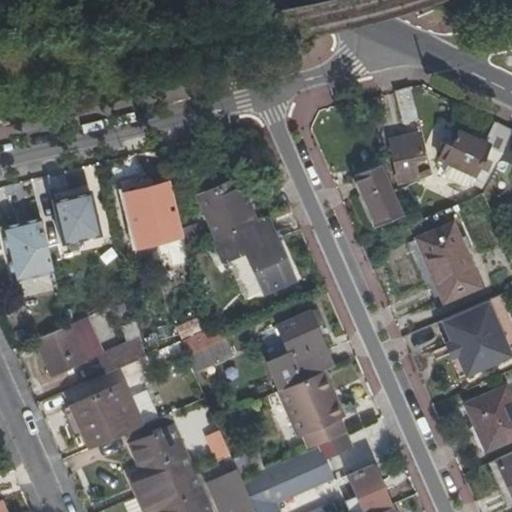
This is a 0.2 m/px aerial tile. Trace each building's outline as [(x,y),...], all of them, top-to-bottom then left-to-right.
[(407,89),(391,93),(397,120),(414,115),(407,89)] [(452,126),(434,160),(471,177),(473,179),(490,144),(452,126)] [(511,167),(511,133),(509,133),(496,159),(511,167)] [(414,137),(385,144),(394,184),(411,181),(406,161),(419,158),(414,137)] [(378,166),(350,177),(371,228),(401,216),(390,193),(378,166)] [(193,198),(215,251),(237,241),(252,234),(230,182),(193,198)] [(149,186),(119,193),(126,228),(157,221),(155,216),(149,186)] [(86,190),(47,200),(56,244),(96,235),(86,190)] [(172,212),(155,216),(157,221),(168,268),(184,264),(181,249),(176,226),(172,212)] [(35,218),(0,226),(0,243),(9,280),(48,271),(35,218)] [(184,264),(208,253),(195,221),(176,226),(181,249),(184,264)] [(448,224),(410,240),(437,305),(475,289),(448,224)] [(252,234),(237,241),(242,256),(256,293),(258,300),(292,288),(267,228),(252,234)] [(215,251),(213,251),(220,264),(227,260),(228,262),(242,256),(237,241),(215,251)] [(242,256),(228,262),(243,298),(256,293),(242,256)] [(448,315),(436,320),(461,376),(507,356),(504,351),(481,300),(448,315)] [(263,366),(276,393),(324,371),(329,369),(310,327),(304,313),(271,328),(273,333),(269,334),(273,343),(278,340),(285,356),(263,366)] [(62,326),(31,340),(49,377),(81,362),(79,358),(92,352),(86,337),(91,335),(82,317),(62,326)] [(180,352),(187,369),(225,352),(218,335),(180,352)] [(142,358),(137,338),(114,348),(117,354),(124,365),(142,358)] [(124,365),(117,354),(98,363),(104,374),(124,365)] [(276,393),(274,393),(293,435),(298,433),(305,450),(314,445),(346,431),(339,415),(343,413),(324,371),(276,393)] [(118,385),(68,408),(86,451),(124,434),(136,429),(118,385)] [(460,405),(480,450),(511,436),(511,415),(500,388),(460,405)] [(190,473),(166,416),(136,429),(124,434),(140,473),(129,478),(137,497),(138,496),(190,473)] [(238,483),(250,511),(274,511),(276,511),(272,503),(328,479),(326,472),(320,460),(361,442),(354,428),(346,431),(314,445),(315,448),(238,483)] [(511,449),(489,460),(510,506),(511,505),(511,449)] [(239,457),(247,475),(264,468),(256,450),(239,457)] [(366,465),(341,475),(358,511),(371,511),(385,506),(366,465)] [(206,511),(190,473),(138,496),(144,511),(153,511),(157,511),(206,511)] [(234,473),(209,483),(221,511),(250,511),(238,483),(236,480),(234,473)]
